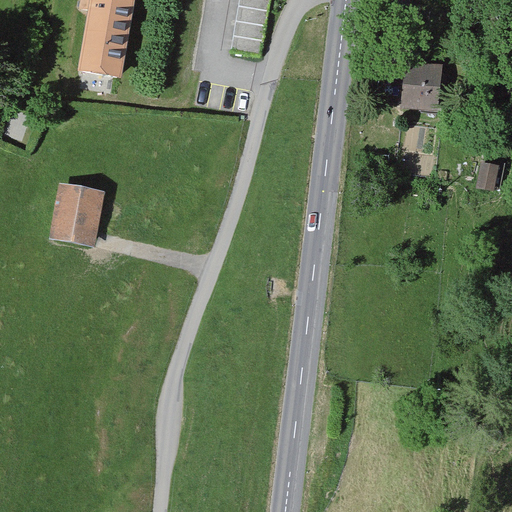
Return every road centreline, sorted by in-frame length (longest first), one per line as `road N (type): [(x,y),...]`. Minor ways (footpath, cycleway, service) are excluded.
road 1 (unclassified): [(294,0),(236,202),(176,361),(159,511)]
road 2 (primary): [(347,0),(285,511)]
